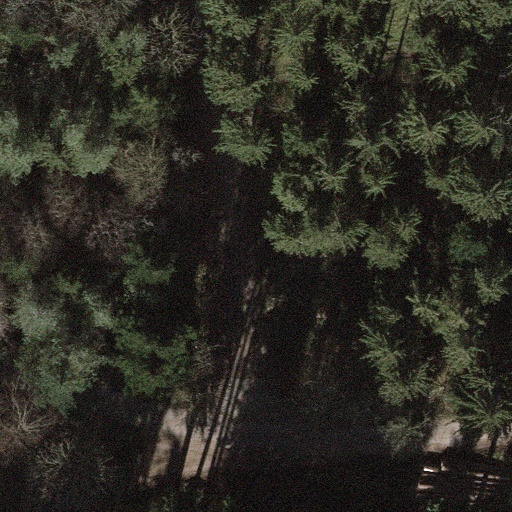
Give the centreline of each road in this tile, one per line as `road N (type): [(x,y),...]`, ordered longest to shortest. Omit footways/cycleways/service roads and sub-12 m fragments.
road 1 (track): [(204,0),(268,454)]
road 2 (track): [(0,372),(268,454)]
road 3 (track): [(0,509),(36,495),(268,454)]
road 4 (track): [(268,454),(511,427)]
